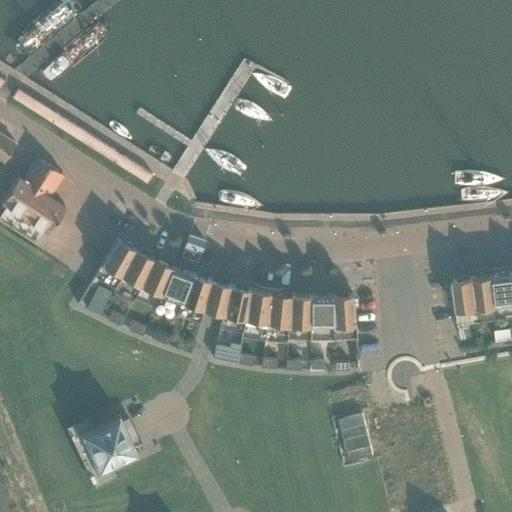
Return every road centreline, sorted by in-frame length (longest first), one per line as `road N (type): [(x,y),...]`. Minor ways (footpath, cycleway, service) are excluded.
road 1 (residential): [(230,241),(153,211),(0,114)]
road 2 (residential): [(223,511),(168,414),(197,367),(212,310)]
road 3 (residential): [(390,247),(297,251),(230,241)]
road 4 (residential): [(468,511),(431,359)]
road 5 (residential): [(511,232),(390,247)]
